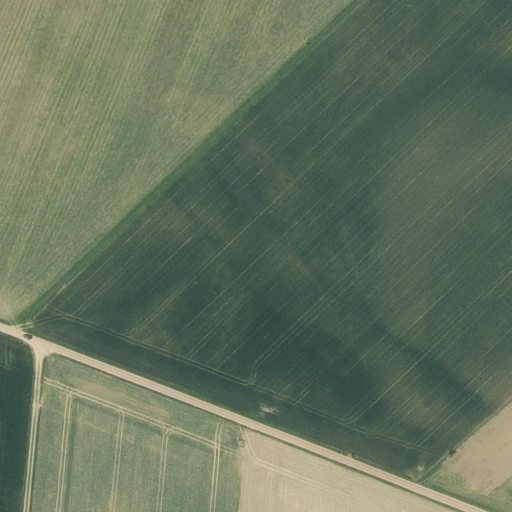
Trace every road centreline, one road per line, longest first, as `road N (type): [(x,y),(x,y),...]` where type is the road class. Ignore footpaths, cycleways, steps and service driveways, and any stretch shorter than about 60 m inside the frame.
road 1 (unclassified): [(471,511),(0,328)]
road 2 (track): [(366,0),(15,334)]
road 3 (track): [(27,511),(42,344)]
